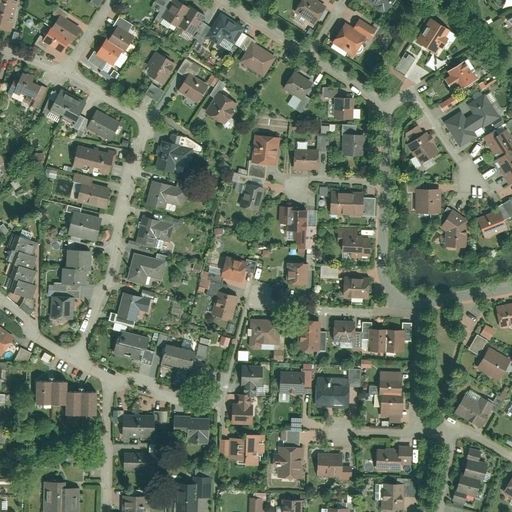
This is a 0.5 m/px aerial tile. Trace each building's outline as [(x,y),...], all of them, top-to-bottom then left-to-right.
[(0,0),(0,7),(14,11),(16,0),(0,0)] [(177,0),(173,0),(163,19),(193,35),(205,14),(192,7),(192,8),(177,0)] [(326,6),(316,0),(303,0),(295,13),(315,25),(326,6)] [(364,0),(386,13),(393,0),(364,0)] [(0,29),(9,31),(14,11),(0,7),(0,29)] [(221,12),(205,37),(219,45),(224,37),(235,44),(245,27),(221,12)] [(51,28),(42,41),(61,53),(69,41),(72,43),(82,29),(62,15),(53,29),(51,28)] [(104,70),(108,63),(114,66),(123,51),(125,53),(134,40),(127,35),(133,25),(120,17),(114,27),(117,28),(108,42),(106,41),(99,53),(96,51),(90,61),(104,70)] [(430,17),(416,41),(435,53),(439,47),(445,50),(455,33),(430,17)] [(377,29),(361,19),(353,31),(344,24),(333,41),(355,55),(367,37),(370,40),(377,29)] [(276,57),(253,42),(240,61),(263,76),(276,57)] [(178,63),(157,50),(144,71),(165,83),(178,63)] [(470,72),(465,63),(459,66),(459,65),(447,72),(450,76),(445,79),(451,89),(457,85),(460,90),(481,78),(475,69),(470,72)] [(45,86),(19,74),(9,95),(35,107),(45,86)] [(208,87),(189,75),(178,91),(197,103),(208,87)] [(292,75),(283,88),(302,100),(311,87),(292,75)] [(144,94),(158,102),(164,91),(151,83),(144,94)] [(325,96),(334,96),(334,118),(352,119),(352,97),(338,96),(338,87),(325,87),(325,96)] [(219,91),(205,114),(221,124),(235,102),(219,91)] [(71,101),(59,94),(50,112),(62,118),(71,101)] [(462,111),(444,122),(461,147),(477,136),(474,131),(482,126),(483,129),(501,117),(485,94),(468,105),(473,113),(466,118),(462,111)] [(438,104),(442,111),(458,103),(454,96),(438,104)] [(83,107),(71,101),(62,118),(74,124),(83,107)] [(89,129),(111,142),(121,124),(98,111),(89,129)] [(225,124),(229,127),(234,120),(230,117),(225,124)] [(342,124),(342,157),(363,157),(363,134),(357,134),(357,125),(342,124)] [(494,130),(483,137),(497,159),(494,161),(508,184),(511,181),(511,140),(505,129),(497,135),(494,130)] [(436,152),(424,133),(409,142),(421,161),(436,152)] [(280,138),(255,134),(248,175),(266,178),(268,164),(275,166),(280,138)] [(163,141),(156,168),(171,172),(173,163),(188,167),(193,149),(163,141)] [(77,166),(110,175),(116,154),(83,145),(77,166)] [(318,150),(295,149),(294,169),(318,170),(318,150)] [(151,181),(145,205),(164,210),(165,203),(183,207),(187,189),(151,181)] [(77,200),(106,208),(111,190),(82,182),(77,200)] [(246,183),(241,206),(259,210),(264,187),(246,183)] [(416,188),(416,213),(440,213),(440,188),(416,188)] [(347,192),(331,191),(331,213),(347,214),(347,192)] [(363,192),(347,192),(347,214),(362,214),(363,192)] [(292,206),(280,206),(280,224),(286,224),(286,230),(294,230),(294,243),(306,243),(307,209),(292,208),(292,206)] [(508,230),(501,210),(479,219),(486,238),(508,230)] [(67,234),(96,241),(102,219),(72,211),(67,234)] [(446,232),(445,247),(463,247),(464,220),(451,211),(440,227),(446,232)] [(141,216),(135,242),(154,246),(156,238),(170,241),(174,224),(141,216)] [(358,229),(342,230),(342,254),(351,253),(351,257),(371,257),(371,235),(358,235),(358,229)] [(12,279),(7,291),(28,299),(33,285),(28,283),(32,272),(30,272),(36,258),(32,256),(37,243),(15,234),(9,249),(15,251),(9,266),(13,267),(8,278),(12,279)] [(89,271),(89,251),(67,250),(66,268),(61,268),(61,284),(83,284),(83,271),(89,271)] [(133,252),(126,279),(145,284),(147,276),(163,280),(168,261),(133,252)] [(221,277),(243,282),(247,261),(226,257),(221,277)] [(307,264),(286,264),(286,284),(307,284),(307,264)] [(320,265),(320,278),(338,278),(338,266),(320,265)] [(369,299),(370,279),(343,277),(342,298),(369,299)] [(201,278),(199,287),(207,289),(210,280),(201,278)] [(237,297),(218,292),(212,315),(231,320),(237,297)] [(136,321),(138,309),(148,311),(151,300),(121,293),(116,317),(136,321)] [(50,297),(50,319),(74,319),(74,297),(50,297)] [(501,329),(511,326),(511,303),(496,307),(501,329)] [(279,320),(250,320),(250,350),(261,350),(261,344),(279,344),(279,320)] [(355,341),(356,321),(333,320),(333,341),(355,341)] [(321,323),(298,322),(297,350),(320,351),(321,323)] [(362,338),(369,339),(369,352),(405,352),(405,341),(410,341),(411,323),(402,323),(402,329),(372,329),(373,322),(363,322),(362,338)] [(489,340),(495,330),(485,324),(479,335),(489,340)] [(113,355),(142,363),(150,338),(121,330),(113,355)] [(0,355),(2,357),(13,340),(0,331),(0,355)] [(478,355),(487,340),(477,334),(468,349),(478,355)] [(219,344),(228,346),(230,338),(221,336),(219,344)] [(197,355),(206,357),(207,346),(199,344),(197,355)] [(165,345),(160,363),(175,367),(179,349),(165,345)] [(19,362),(21,358),(28,360),(31,352),(20,347),(14,360),(19,362)] [(179,349),(175,367),(189,371),(194,353),(179,349)] [(283,360),(283,350),(273,351),(274,360),(283,360)] [(485,351),(475,368),(499,382),(508,365),(485,351)] [(361,359),(361,368),(371,368),(371,359),(361,359)] [(263,386),(263,368),(243,367),(242,385),(263,386)] [(304,393),(305,372),(281,371),(280,392),(304,393)] [(404,418),(405,372),(380,371),(379,396),(381,396),(381,417),(404,418)] [(350,378),(316,377),(315,406),(349,407),(350,378)] [(65,380),(34,380),(34,403),(65,402),(65,414),(94,414),(94,390),(65,391),(65,380)] [(464,396),(454,411),(480,429),(488,416),(485,414),(491,405),(482,399),(477,406),(464,396)] [(234,403),(233,422),(253,423),(254,405),(234,403)] [(138,413),(123,413),(122,437),(138,438),(138,413)] [(154,414),(138,413),(138,438),(154,438),(154,414)] [(210,417),(173,416),(173,431),(190,432),(190,442),(209,442),(210,417)] [(261,436),(231,436),(231,458),(261,458),(261,436)] [(277,464),(277,476),(300,477),(300,446),(278,445),(278,454),(272,454),(272,464),(277,464)] [(411,447),(374,447),(375,471),(401,470),(401,461),(411,461),(411,447)] [(460,475),(453,500),(465,503),(467,494),(475,496),(479,480),(483,481),(488,462),(479,460),(482,450),(469,447),(462,475),(460,475)] [(149,471),(150,453),(125,452),(124,469),(149,471)] [(343,453),(320,453),(320,477),(339,477),(339,480),(352,480),(353,464),(343,464),(343,453)] [(511,473),(503,492),(511,496),(511,473)] [(402,482),(380,483),(381,511),(402,510),(402,482)] [(177,510),(196,511),(197,485),(178,485),(177,510)] [(43,490),(42,511),(77,511),(78,496),(60,495),(60,490),(43,490)] [(146,511),(147,495),(122,495),(122,511),(146,511)] [(299,511),(299,498),(282,499),(282,511),(299,511)]
